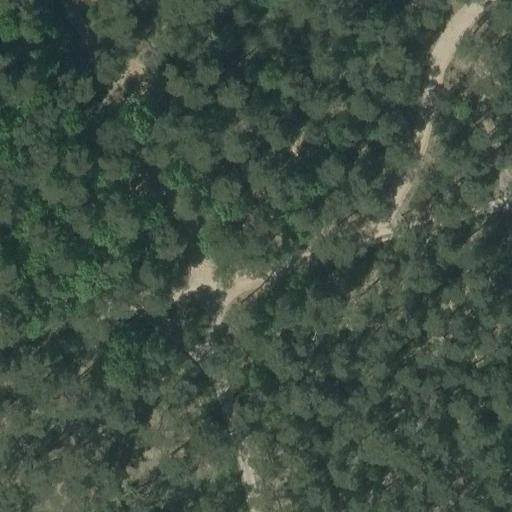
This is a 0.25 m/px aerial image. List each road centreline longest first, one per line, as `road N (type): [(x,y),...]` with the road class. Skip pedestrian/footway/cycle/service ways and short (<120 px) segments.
road 1 (track): [(63,0),(182,218),(250,511)]
road 2 (track): [(0,345),(511,201)]
road 3 (track): [(361,245),(409,164),(441,49),(454,23),(482,0)]
road 4 (track): [(470,0),(511,181)]
